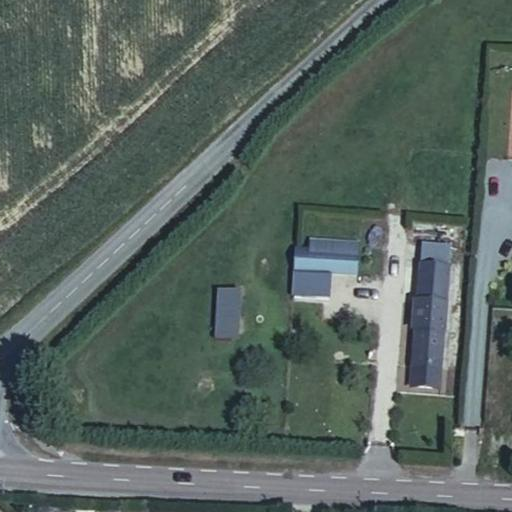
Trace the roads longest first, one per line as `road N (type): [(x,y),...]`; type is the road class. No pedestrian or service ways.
road 1 (tertiary): [(0,368),(218,151),(388,0)]
road 2 (secondary): [(0,474),(511,499)]
road 3 (unknown): [(376,493),(402,248)]
